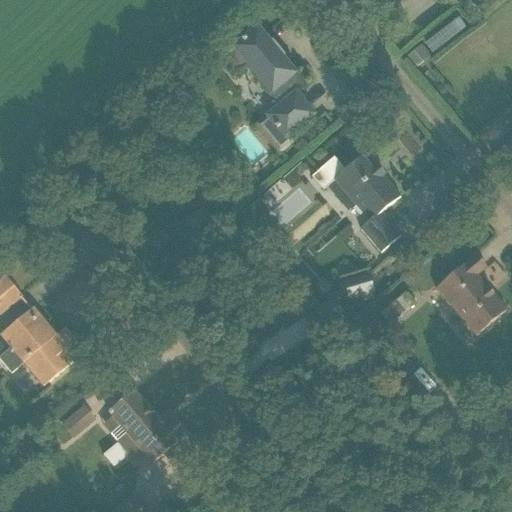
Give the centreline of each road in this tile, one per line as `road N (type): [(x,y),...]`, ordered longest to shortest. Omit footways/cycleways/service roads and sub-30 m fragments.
road 1 (unclassified): [(326,511),(53,184)]
road 2 (unclassified): [(511,214),(333,0)]
road 3 (unclassified): [(511,427),(416,511)]
